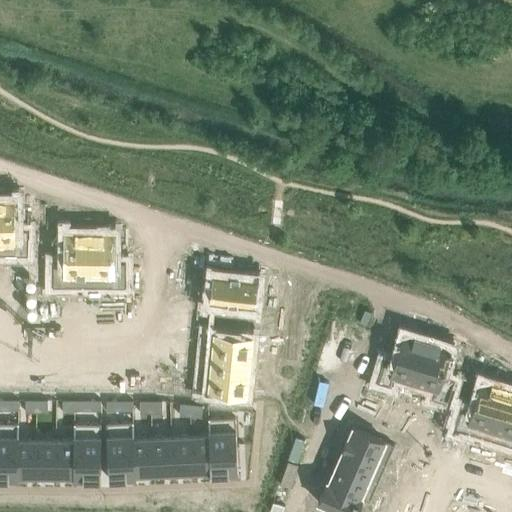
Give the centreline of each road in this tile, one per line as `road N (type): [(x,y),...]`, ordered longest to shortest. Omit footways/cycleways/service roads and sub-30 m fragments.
road 1 (residential): [(0,172),(396,299)]
road 2 (residential): [(286,511),(396,299)]
road 3 (residential): [(396,299),(430,307),(511,364)]
